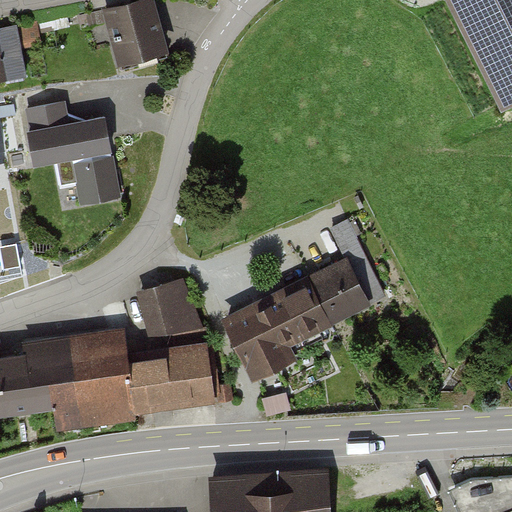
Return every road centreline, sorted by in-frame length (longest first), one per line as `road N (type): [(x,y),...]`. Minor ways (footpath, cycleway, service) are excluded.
road 1 (secondary): [(511,430),(144,453),(0,486)]
road 2 (unclassified): [(249,0),(196,81),(166,204),(145,242),(84,286),(0,316)]
